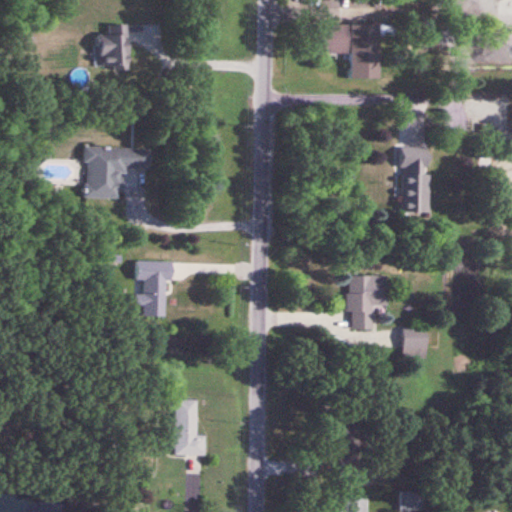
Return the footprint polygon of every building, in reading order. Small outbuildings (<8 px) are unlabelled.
[(379,26),(317,25),(317,54),(349,54),(349,71),(379,72),(379,26)] [(106,27),(106,36),(98,36),(98,72),(127,71),(126,27),(106,27)] [(399,213),(428,214),(429,149),(400,148),(399,213)] [(150,150),(83,149),(82,199),(121,201),(122,171),(149,171),(150,150)] [(135,262),(135,282),(143,282),(143,296),(135,295),(135,307),(143,307),(143,318),(164,318),(165,282),(170,282),(171,263),(135,262)] [(386,277),(347,277),(347,330),(371,330),(371,309),(386,309),(386,277)] [(402,359),(426,359),(426,330),(402,330),(402,359)] [(174,456),(204,456),(205,436),(196,436),(196,400),(175,400),(174,456)] [(339,465),(344,480),(362,474),(357,459),(339,465)] [(366,511),(367,500),(341,499),(340,511),(366,511)]
